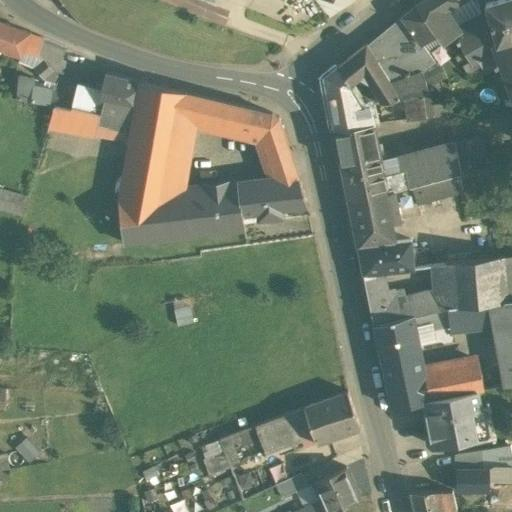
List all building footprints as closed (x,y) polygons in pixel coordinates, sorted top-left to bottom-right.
[(422,0),(416,4),(402,16),(422,44),(436,34),(443,44),(462,31),(448,10),(464,0),(422,0)] [(511,0),(497,0),(485,4),(497,42),(497,44),(511,39),(511,0)] [(476,17),(469,20),(474,31),(485,25),(481,14),(476,17)] [(402,16),(366,45),(378,66),(379,65),(385,75),(390,83),(422,71),(435,62),(422,44),(402,16)] [(30,32),(0,20),(0,49),(21,57),(23,50),(37,56),(38,54),(43,39),(29,33),(30,32)] [(474,31),(456,41),(458,44),(459,43),(472,64),(494,51),(492,44),(485,25),(474,31)] [(66,48),(43,39),(38,54),(44,61),(58,76),(61,77),(66,61),(63,60),(66,48)] [(511,39),(497,44),(497,42),(492,44),(494,51),(511,100),(511,39)] [(366,45),(339,66),(349,84),(360,77),(369,83),(381,102),(399,98),(399,99),(404,98),(423,95),(429,93),(422,71),(390,83),(385,75),(379,65),(378,66),(366,45)] [(58,76),(44,61),(34,69),(44,79),(49,84),(55,86),(58,76)] [(349,84),(339,66),(325,78),(335,129),(373,124),(369,105),(363,106),(349,84)] [(88,104),(86,109),(100,113),(132,121),(139,81),(105,73),(102,88),(92,86),(88,104)] [(18,98),(31,100),(33,87),(33,77),(20,75),(18,98)] [(132,121),(130,133),(118,198),(119,204),(168,198),(187,117),(193,94),(140,81),(139,81),(132,121)] [(75,95),(73,101),(88,104),(92,86),(78,82),(75,95)] [(52,90),(33,87),(31,100),(50,102),(52,90)] [(75,95),(52,90),(50,102),(72,107),(73,101),(75,95)] [(193,94),(187,117),(203,121),(184,196),(238,189),(299,179),(278,118),(272,114),(193,94)] [(423,95),(404,98),(407,119),(426,117),(423,95)] [(450,101),(434,104),(436,115),(452,113),(450,101)] [(132,121),(100,113),(98,125),(130,133),(132,121)] [(373,126),(335,131),(349,202),(459,174),(461,174),(459,163),(454,144),(399,159),(401,170),(383,175),(373,126)] [(479,138),(454,144),(459,163),(484,156),(479,138)] [(511,148),(484,156),(459,163),(461,174),(511,160),(511,148)] [(459,174),(349,202),(358,247),(394,243),(390,225),(401,223),(401,219),(421,215),(418,202),(462,190),(459,174)] [(299,179),(238,189),(243,216),(256,214),(257,221),(285,218),(284,210),(308,207),(299,179)] [(0,193),(0,204),(25,212),(31,192),(3,184),(0,193)] [(238,189),(184,196),(168,198),(119,204),(124,245),(245,230),(243,216),(238,189)] [(358,247),(363,273),(392,270),(414,267),(412,241),(394,243),(358,247)] [(441,263),(448,307),(489,303),(510,301),(505,255),(441,263)] [(374,327),(448,307),(441,263),(430,265),(432,288),(406,294),(404,287),(396,289),(392,270),(363,273),(374,327)] [(505,386),(511,384),(511,300),(510,301),(489,303),(493,324),(505,386)] [(451,329),(493,324),(489,303),(448,307),(450,326),(451,329)] [(448,307),(374,327),(385,381),(423,373),(414,327),(432,323),(433,329),(450,326),(448,307)] [(423,373),(385,381),(391,408),(423,402),(477,391),(484,390),(478,361),(423,373)] [(477,391),(423,402),(429,434),(427,438),(428,444),(433,447),(439,446),(441,443),(485,435),(477,391)] [(347,392),(304,408),(313,434),(308,436),(312,444),(316,443),(316,444),(360,429),(347,392)] [(255,424),(265,450),(308,436),(313,434),(304,408),(303,407),(255,424)] [(220,438),(230,464),(240,461),(230,434),(220,438)] [(511,454),(510,445),(457,455),(457,470),(490,470),(492,470),(493,470),(511,467),(511,454)] [(511,467),(493,470),(493,480),(511,480),(511,467)] [(346,468),(313,483),(321,499),(322,502),(324,501),(328,511),(334,511),(360,500),(346,468)] [(490,470),(457,470),(456,491),(490,491),(489,480),(490,470)] [(281,498),(296,491),(307,485),(302,474),(275,485),(281,498)] [(321,499),(313,483),(307,485),(296,491),(303,507),(321,499)] [(453,511),(452,493),(410,493),(414,511),(453,511)] [(321,499),(303,507),(292,511),(328,511),(324,501),(322,502),(321,499)]
